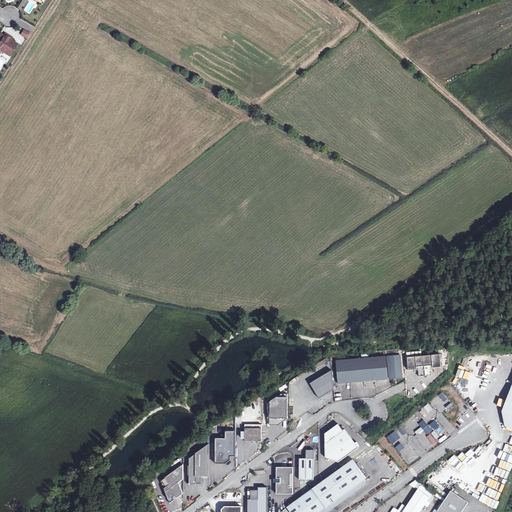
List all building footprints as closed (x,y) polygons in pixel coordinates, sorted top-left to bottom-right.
[(31,34),(25,30),(22,34),(28,38),(31,34)] [(10,39),(12,37),(6,34),(5,36),(0,43),(0,55),(3,51),(10,56),(17,44),(14,41),(10,39)] [(400,353),(388,355),(390,378),(403,377),(400,353)] [(440,354),(407,357),(408,369),(418,368),(419,376),(431,375),(431,367),(441,366),(440,354)] [(385,355),(336,359),(338,383),(387,378),(385,355)] [(332,370),(310,383),(319,398),(334,389),(332,370)] [(443,392),(385,436),(409,467),(457,431),(443,412),(453,405),(443,392)] [(282,393),(267,402),(267,427),(269,427),(270,424),(279,424),(288,418),(288,393),(282,393)] [(511,428),(511,414),(504,411),(502,415),(505,425),(511,428)] [(338,423),(325,433),(325,457),(339,456),(358,447),(345,428),(343,430),(338,423)] [(245,431),(242,431),(242,437),(245,437),(245,440),(262,440),(262,424),(245,424),(245,431)] [(226,438),(216,438),(216,463),(226,463),(231,459),(231,455),(236,455),(236,430),(226,430),(226,438)] [(209,444),(189,457),(190,484),(196,484),(196,481),(202,481),(202,476),(209,476),(209,444)] [(306,458),(300,457),(300,478),(314,479),(314,458),(314,449),(306,449),(306,458)] [(461,452),(456,457),(468,468),(474,463),(470,460),(476,454),(471,449),(465,455),(461,452)] [(447,463),(453,466),(456,460),(450,457),(447,463)] [(288,507),(290,511),(318,511),(367,478),(353,458),(300,497),(288,507)] [(183,464),(161,480),(164,488),(170,484),(172,487),(166,491),(170,503),(183,493),(179,482),(183,478),(183,464)] [(293,467),(277,466),(277,478),(281,478),(281,482),(277,482),(276,493),(293,493),(293,467)] [(258,490),(248,490),(247,511),(267,511),(268,486),(258,486),(258,490)] [(394,504),(388,511),(418,511),(430,495),(418,486),(406,503),(402,501),(398,507),(394,504)] [(437,510),(440,511),(460,511),(468,501),(452,490),(451,489),(444,500),(437,510)] [(486,505),(495,509),(498,502),(489,498),(486,505)]
